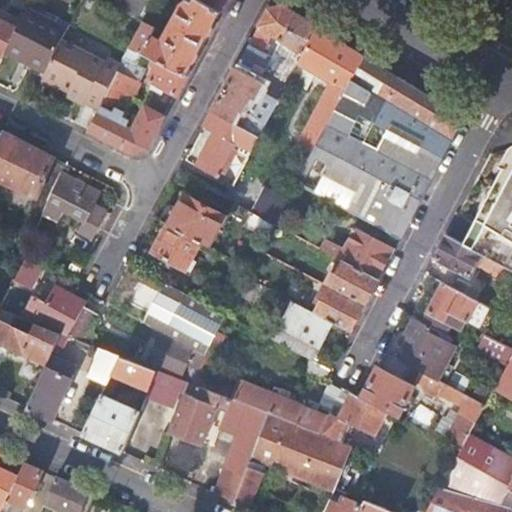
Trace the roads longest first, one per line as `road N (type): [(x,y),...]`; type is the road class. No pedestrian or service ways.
road 1 (unclassified): [(505,83),(349,380)]
road 2 (unclassified): [(250,0),(152,184)]
road 3 (unclassified): [(189,511),(0,425)]
road 4 (unclassified): [(152,184),(0,107)]
road 5 (tertiary): [(366,0),(505,83)]
